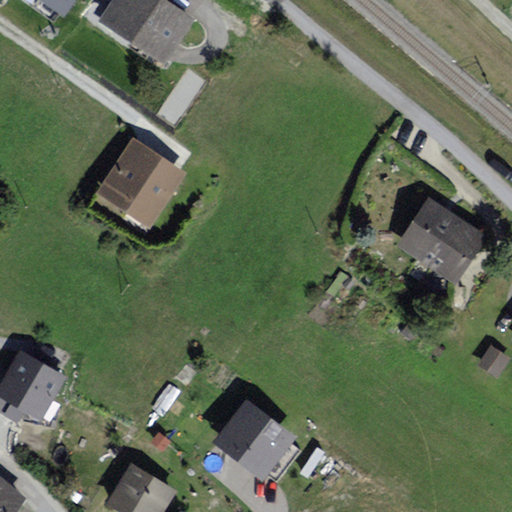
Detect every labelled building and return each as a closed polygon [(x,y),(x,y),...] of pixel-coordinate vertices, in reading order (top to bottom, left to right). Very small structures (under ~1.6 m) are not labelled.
[(73,0),(40,0),(63,15),(73,0)] [(197,18),(169,0),(113,0),(99,24),(165,67),(197,18)] [(186,173),(134,139),(99,193),(151,227),(186,173)] [(488,236),(429,198),(397,246),(455,285),(488,236)] [(509,357),(490,345),(477,366),(497,377),(509,357)] [(66,379),(19,353),(0,387),(0,400),(41,423),(66,379)] [(223,440),(277,481),(301,450),(248,408),(223,440)] [(161,511),(174,492),(132,467),(109,507),(117,511),(161,511)] [(0,511),(19,511),(28,499),(0,479),(0,511)]
